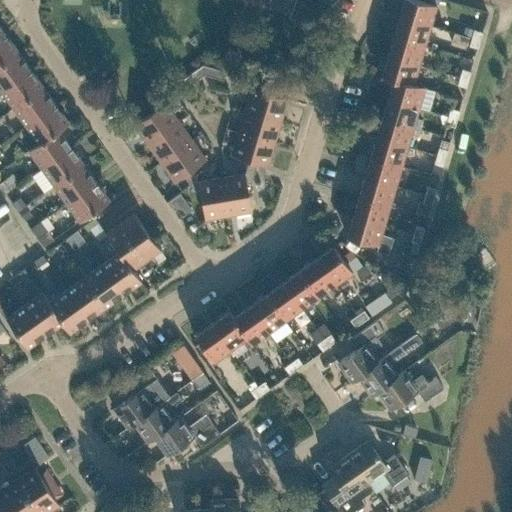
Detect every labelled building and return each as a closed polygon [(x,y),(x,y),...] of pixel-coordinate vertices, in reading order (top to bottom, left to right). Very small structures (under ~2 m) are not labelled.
[(420,0),(403,0),(399,16),(431,25),(437,5),(420,0)] [(425,44),(431,25),(399,16),(393,35),(425,44)] [(465,26),(463,33),(470,35),(472,28),(465,26)] [(471,37),(480,39),(482,31),(473,29),(471,37)] [(455,32),(452,42),(465,46),(468,36),(455,32)] [(0,63),(18,51),(5,33),(0,37),(0,63)] [(388,55),(419,64),(425,44),(393,35),(388,55)] [(465,57),(474,59),(480,39),(471,37),(465,57)] [(30,68),(18,51),(0,63),(0,88),(1,90),(30,68)] [(413,83),(419,64),(388,55),(382,75),(393,78),(413,83)] [(197,79),(205,73),(203,64),(192,72),(197,79)] [(205,73),(214,76),(216,68),(203,64),(205,73)] [(460,75),(468,78),(471,70),(462,67),(460,75)] [(13,107),(43,86),(30,68),(1,90),(13,107)] [(226,70),(216,68),(214,76),(223,79),(226,70)] [(188,84),(197,79),(192,72),(183,78),(188,84)] [(457,84),(466,86),(468,78),(460,75),(457,84)] [(387,97),(419,107),(425,86),(413,83),(393,78),(387,97)] [(55,103),(43,86),(13,107),(26,125),(55,103)] [(250,87),(244,109),(281,120),(287,98),(250,87)] [(413,126),(419,107),(387,97),(382,117),(413,126)] [(147,143),(178,120),(165,102),(134,124),(147,143)] [(38,142),(59,129),(68,122),(55,103),(26,125),(38,142)] [(448,115),(456,118),(459,110),(450,107),(448,115)] [(274,142),(281,120),(244,109),(237,132),(274,142)] [(446,123),(454,126),(456,118),(448,115),(446,123)] [(420,129),(413,126),(382,117),(376,136),(407,146),(410,135),(417,137),(420,129)] [(161,162),(192,139),(178,120),(147,143),(161,162)] [(71,146),(59,129),(38,142),(28,149),(41,167),(71,146)] [(246,169),(254,172),(257,162),(267,165),(274,142),(237,132),(231,154),(249,159),(246,169)] [(402,165),(407,146),(376,136),(370,156),(402,165)] [(192,139),(161,162),(174,181),(183,174),(189,183),(196,178),(190,169),(206,158),(192,139)] [(437,154),(445,157),(450,142),(441,139),(437,154)] [(83,163),(71,146),(41,167),(54,185),(83,163)] [(440,176),(445,157),(437,154),(431,173),(440,176)] [(396,185),(402,165),(370,156),(364,176),(396,185)] [(96,181),(83,163),(54,185),(66,202),(96,181)] [(245,173),(222,177),(228,214),(251,211),(246,182),(251,182),(254,172),(246,169),(245,173)] [(11,174),(0,181),(0,184),(6,192),(18,183),(11,174)] [(390,204),(396,185),(364,176),(359,195),(390,204)] [(205,218),(228,214),(222,177),(198,181),(196,178),(189,183),(195,191),(200,190),(205,218)] [(109,199),(96,181),(66,202),(79,220),(109,199)] [(427,185),(425,194),(433,196),(436,188),(427,185)] [(18,210),(25,205),(30,201),(24,193),(12,201),(18,210)] [(433,196),(425,194),(423,201),(419,200),(415,212),(428,215),(433,196)] [(353,215),(384,224),(387,215),(395,217),(398,207),(390,204),(359,195),(353,215)] [(25,205),(18,210),(25,219),(32,215),(25,205)] [(119,251),(147,231),(134,213),(106,233),(119,251)] [(384,224),(353,215),(347,235),(378,244),(376,249),(388,253),(393,236),(382,233),(384,224)] [(416,224),(413,233),(422,235),(424,227),(416,224)] [(48,230),(37,237),(43,246),(54,239),(48,230)] [(77,230),(66,237),(73,247),(84,239),(77,230)] [(160,249),(147,231),(119,251),(132,269),(160,249)] [(422,235),(413,233),(411,241),(409,252),(416,254),(422,235)] [(316,258),(336,284),(353,272),(334,245),(316,258)] [(141,280),(119,251),(101,263),(123,293),(141,280)] [(42,254),(32,261),(39,270),(49,263),(42,254)] [(319,296),(336,284),(316,258),(300,269),(319,296)] [(105,306),(123,293),(101,263),(84,276),(105,306)] [(283,281),(302,308),(319,296),(300,269),(283,281)] [(87,318),(105,306),(84,276),(66,288),(87,318)] [(267,293),(286,320),(302,308),(283,281),(267,293)] [(387,286),(386,292),(389,297),(399,290),(392,282),(387,286)] [(69,331),(87,318),(66,288),(49,300),(63,321),(69,331)] [(24,304),(45,334),(63,321),(49,300),(42,291),(24,304)] [(250,305),(269,332),(286,320),(267,293),(250,305)] [(350,305),(357,314),(362,321),(369,316),(363,309),(368,306),(361,297),(350,305)] [(45,334),(24,304),(6,317),(27,347),(45,334)] [(262,337),(269,332),(250,305),(234,317),(248,337),(247,337),(252,344),(253,343),(258,350),(267,344),(262,337)] [(248,337),(234,317),(229,310),(212,322),(231,349),(247,337),(248,337)] [(350,319),(355,326),(362,321),(357,314),(350,319)] [(435,319),(440,327),(448,322),(444,314),(435,319)] [(378,360),(371,351),(381,343),(376,336),(384,330),(376,319),(353,335),(356,340),(354,347),(355,349),(337,362),(351,381),(358,376),(378,360)] [(231,349),(212,322),(195,335),(214,361),(231,349)] [(316,327),(329,345),(336,340),(323,322),(316,327)] [(416,332),(378,360),(358,376),(371,394),(377,390),(398,374),(390,363),(421,340),(416,332)] [(317,342),(322,350),(329,345),(323,338),(317,342)] [(175,348),(171,351),(181,365),(193,356),(183,342),(183,343),(175,348)] [(291,361),(296,368),(303,363),(297,356),(291,361)] [(284,366),(289,373),(296,368),(291,361),(284,366)] [(154,406),(170,395),(149,365),(128,380),(136,391),(113,407),(127,427),(134,422),(155,407),(154,406)] [(404,369),(398,374),(377,390),(390,408),(417,389),(425,400),(443,387),(435,375),(428,380),(422,372),(411,379),(404,369)] [(203,371),(193,379),(200,388),(210,381),(203,371)] [(253,380),(262,392),(269,387),(260,375),(253,380)] [(262,392),(253,380),(246,385),(255,397),(262,392)] [(176,390),(170,395),(154,406),(155,407),(134,422),(147,440),(174,420),(166,409),(182,398),(176,390)] [(180,415),(153,436),(166,454),(193,435),(201,446),(220,432),(205,412),(188,425),(180,415)] [(405,424),(402,432),(414,435),(417,427),(405,424)] [(34,435),(23,443),(38,463),(49,455),(34,435)] [(368,439),(348,453),(368,481),(382,471),(391,485),(408,473),(394,453),(383,461),(368,439)] [(368,481),(348,453),(328,467),(337,479),(318,493),(331,511),(353,511),(365,503),(361,497),(373,489),(368,481)] [(432,458),(419,455),(414,479),(426,482),(432,458)] [(34,466),(20,475),(32,494),(53,480),(45,468),(38,472),(34,466)] [(32,494),(20,475),(0,488),(12,507),(32,494)] [(32,494),(44,511),(58,504),(54,497),(61,493),(53,480),(32,494)] [(0,511),(3,511),(12,507),(0,488),(0,511)] [(12,507),(15,511),(44,511),(32,494),(12,507)] [(212,508),(212,511),(238,511),(238,497),(210,499),(211,508),(212,508)]
